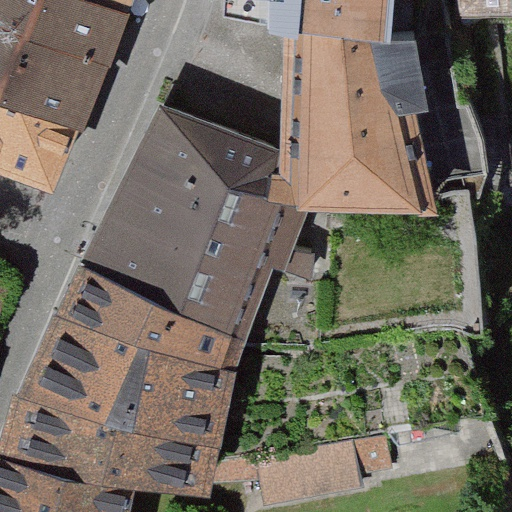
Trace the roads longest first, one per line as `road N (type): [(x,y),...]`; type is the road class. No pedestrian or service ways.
road 1 (residential): [(65,252),(163,0)]
road 2 (residential): [(0,409),(65,252)]
